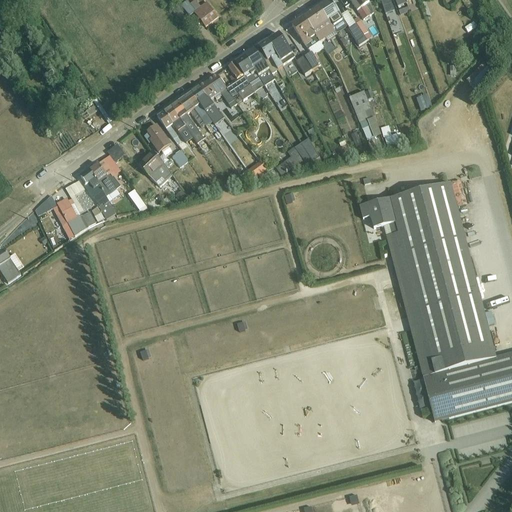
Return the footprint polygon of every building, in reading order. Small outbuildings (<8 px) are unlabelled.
[(349,0),(364,22),(373,16),(374,15),(367,0),(349,0)] [(380,0),(386,15),(394,12),(389,0),(380,0)] [(187,2),(181,7),(183,10),(190,18),(194,14),(205,28),(218,18),(207,4),(201,8),(195,1),(190,5),(187,2)] [(319,9),(336,34),(338,34),(341,34),(344,32),(346,30),(348,27),(341,17),(331,1),(319,9)] [(471,6),(467,8),(476,22),(479,21),(476,15),(477,15),(471,6)] [(304,19),(320,44),(327,39),(329,42),(337,37),(337,36),(336,34),(319,9),(304,19)] [(341,17),(348,27),(350,30),(356,26),(347,13),(341,17)] [(320,44),(304,19),(293,27),(309,52),(310,54),(304,58),(312,72),(319,67),(314,58),(315,58),(314,56),(324,49),(320,44)] [(357,25),(367,41),(371,39),(359,19),(355,22),(357,25)] [(473,22),(465,28),(468,33),(476,27),(473,22)] [(356,26),(350,30),(348,31),(359,48),(367,42),(367,41),(357,25),(356,26)] [(268,44),(282,68),(295,59),(280,36),(279,36),(268,44)] [(257,50),(272,76),(278,72),(283,79),(287,77),(282,68),(268,44),(257,50)] [(246,58),(265,87),(265,88),(275,81),(272,76),(257,50),(246,58)] [(246,58),(236,65),(256,93),(265,87),(246,58)] [(312,72),(304,58),(297,63),(305,76),(312,72)] [(487,69),(478,60),(461,78),(470,87),(487,69)] [(256,93),(236,65),(229,69),(237,82),(234,84),(242,93),(238,95),(243,103),(249,99),(255,95),(255,94),(256,93)] [(199,89),(210,103),(215,99),(221,95),(223,97),(232,111),(238,107),(232,99),(226,90),(217,77),(199,89)] [(226,90),(232,99),(234,98),(239,106),(243,103),(238,95),(242,93),(234,84),(226,90)] [(212,121),(213,123),(215,126),(224,120),(219,113),(210,103),(199,89),(192,94),(208,116),(212,121)] [(364,92),(367,100),(374,97),(370,90),(364,92)] [(367,100),(364,92),(349,98),(367,141),(375,138),(370,127),(372,126),(370,121),(375,119),(367,100)] [(423,93),(411,97),(416,111),(428,107),(423,93)] [(185,99),(206,127),(206,128),(213,123),(212,121),(208,116),(192,94),(185,99)] [(178,104),(188,116),(191,114),(202,130),(206,127),(185,99),(178,104)] [(172,109),(192,137),(193,137),(198,145),(204,141),(188,116),(178,104),(172,109)] [(89,105),(81,112),(85,117),(94,111),(89,105)] [(165,114),(174,126),(177,124),(188,140),(192,137),(172,109),(165,114)] [(174,126),(165,114),(158,119),(177,145),(181,143),(171,129),(174,126)] [(397,126),(380,132),(382,137),(399,131),(397,126)] [(149,141),(151,144),(158,154),(171,145),(157,127),(155,129),(148,134),(149,135),(152,139),(149,141)] [(313,128),(307,131),(310,137),(316,134),(313,128)] [(357,133),(351,135),(356,147),(362,145),(357,133)] [(295,149),(307,167),(319,158),(308,140),(302,144),(295,149)] [(291,158),(300,169),(301,171),(307,167),(295,149),(288,154),(291,158)] [(182,152),(173,159),(180,169),(189,163),(182,152)] [(166,169),(163,166),(153,154),(139,168),(150,180),(151,179),(160,189),(173,177),(166,169)] [(112,177),(113,179),(121,173),(110,158),(99,166),(107,177),(106,177),(108,180),(112,177)] [(300,169),(291,158),(276,169),(277,171),(270,176),(274,180),(283,178),(287,177),(285,173),(287,172),(293,167),(296,172),(300,169)] [(163,166),(166,169),(174,164),(171,160),(163,166)] [(90,172),(106,199),(117,192),(121,189),(113,179),(112,177),(108,180),(106,177),(107,177),(99,166),(90,172)] [(224,171),(220,174),(228,185),(229,184),(232,189),(237,187),(228,174),(227,174),(224,171)] [(106,199),(90,172),(81,179),(87,187),(85,188),(99,208),(98,208),(106,220),(107,221),(116,215),(109,204),(106,199)] [(247,172),(241,177),(247,185),(254,181),(247,172)] [(57,209),(53,211),(69,241),(92,228),(96,225),(90,214),(84,217),(81,218),(80,216),(84,213),(75,197),(84,192),(79,183),(66,191),(72,201),(68,203),(67,201),(58,206),(59,208),(57,209)] [(451,184),(360,207),(363,219),(371,217),(374,229),(384,226),(435,423),(511,402),(511,354),(496,358),(451,184)] [(106,199),(109,204),(120,196),(117,192),(106,199)] [(134,193),(130,196),(135,203),(141,212),(149,210),(140,199),(139,200),(134,193)] [(283,195),(284,208),(292,207),(290,194),(283,195)] [(162,197),(147,203),(149,210),(165,205),(162,197)] [(43,206),(47,214),(53,211),(57,209),(52,198),(48,201),(45,204),(43,206)] [(47,214),(43,206),(36,213),(38,218),(47,214)] [(97,209),(92,213),(95,218),(94,218),(98,224),(105,220),(101,214),(101,215),(97,209)] [(5,252),(0,255),(0,272),(8,284),(21,276),(17,270),(22,267),(14,255),(9,259),(5,252)] [(379,281),(380,288),(393,287),(392,279),(379,281)] [(324,310),(327,323),(351,317),(348,304),(324,310)] [(137,353),(138,361),(145,360),(144,352),(137,353)] [(426,411),(418,414),(419,420),(427,417),(426,411)] [(484,454),(477,456),(479,463),(486,461),(484,454)]
